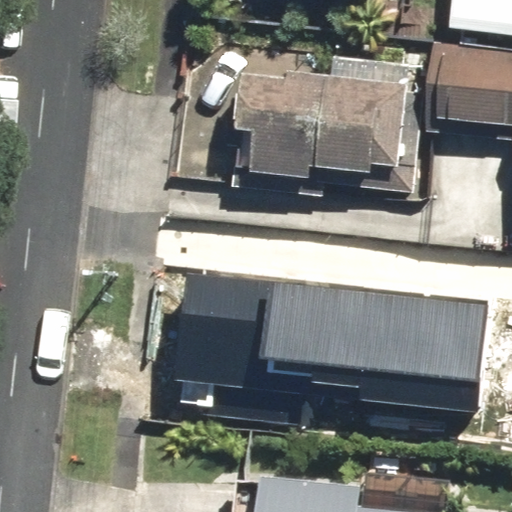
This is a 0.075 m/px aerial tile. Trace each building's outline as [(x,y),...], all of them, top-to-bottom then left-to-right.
[(511,0),(460,0),(457,37),(511,40),(511,0)] [(511,62),(440,58),(435,128),(511,133),(511,62)] [(417,77),(246,71),(243,181),(413,186),(417,77)] [(511,338),(374,332),(370,431),(511,438),(511,338)] [(511,511),(459,510),(460,492),(262,483),(260,511),(511,511)]
